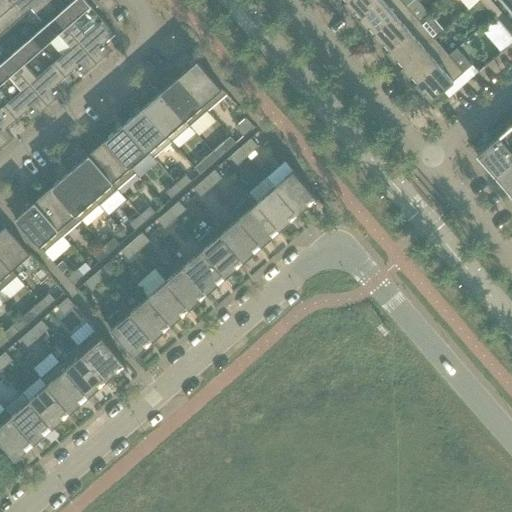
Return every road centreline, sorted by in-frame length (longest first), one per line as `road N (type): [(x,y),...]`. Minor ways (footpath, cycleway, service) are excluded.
road 1 (tertiary): [(27,511),(321,252),(335,249),(511,445)]
road 2 (residential): [(0,171),(155,31),(135,0)]
road 3 (residential): [(285,0),(431,164)]
road 4 (residential): [(431,164),(511,259)]
